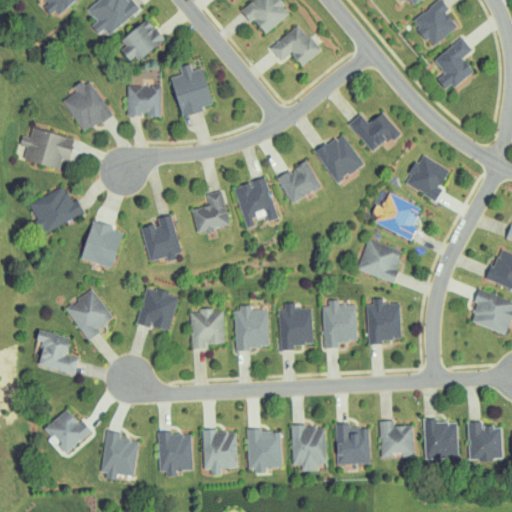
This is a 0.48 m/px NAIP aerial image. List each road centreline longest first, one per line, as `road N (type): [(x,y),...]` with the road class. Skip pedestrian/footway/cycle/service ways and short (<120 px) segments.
road 1 (residential): [(442,387),(164,398),(116,379)]
road 2 (residential): [(374,49),(252,137),(125,157)]
road 3 (residential): [(331,0),(425,110),(511,170)]
road 4 (residential): [(497,164),(444,295),(442,387)]
road 5 (residential): [(497,164),(511,85),(510,34),(494,0)]
road 6 (residential): [(282,118),(183,0)]
